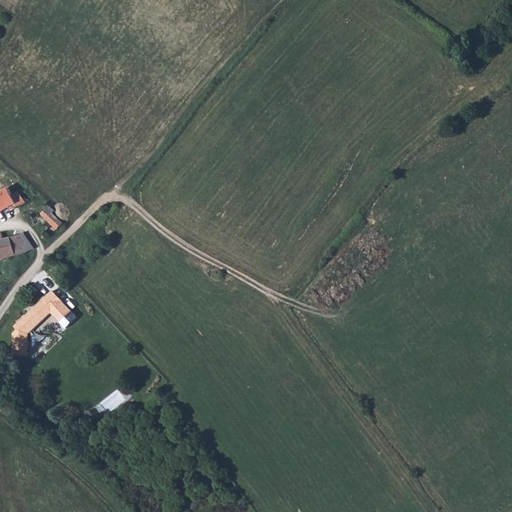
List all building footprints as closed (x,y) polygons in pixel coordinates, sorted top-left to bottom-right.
[(0,209),(15,202),(17,205),(25,201),(19,189),(13,192),(9,185),(0,189),(0,209)] [(54,212),(56,210),(50,205),(43,213),(59,228),(64,222),(54,212)] [(0,232),(0,258),(16,254),(29,250),(26,241),(19,232),(7,236),(3,231),(0,232)] [(60,271),(55,276),(68,290),(73,286),(60,271)] [(26,335),(52,311),(63,301),(54,290),(17,324),(19,327),(26,335)] [(52,311),(61,321),(72,311),(63,301),(52,311)] [(26,335),(19,327),(15,331),(13,353),(28,354),(29,337),(26,335)]
